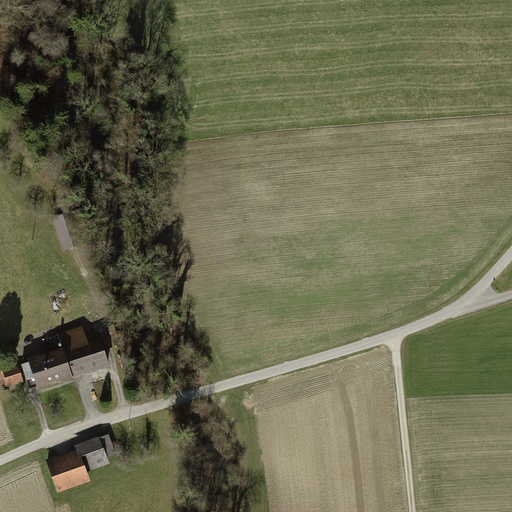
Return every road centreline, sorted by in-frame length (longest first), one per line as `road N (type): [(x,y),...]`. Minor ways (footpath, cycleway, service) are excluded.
road 1 (track): [(0,462),(467,307)]
road 2 (track): [(50,440),(17,353),(31,339),(95,325),(126,414)]
road 3 (track): [(394,335),(413,511)]
